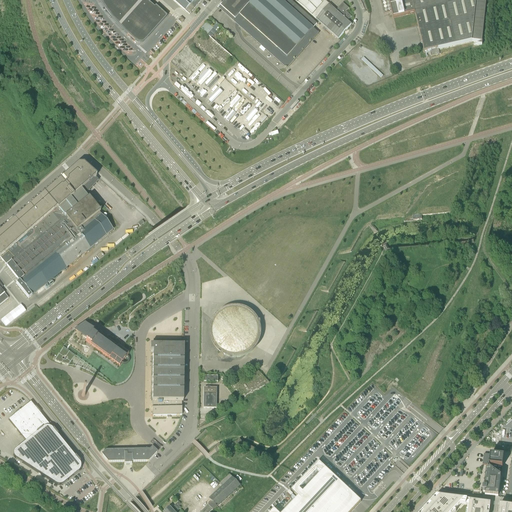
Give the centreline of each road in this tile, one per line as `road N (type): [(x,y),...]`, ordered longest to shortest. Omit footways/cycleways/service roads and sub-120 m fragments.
road 1 (residential): [(0,222),(81,152),(188,262),(188,424),(181,442),(127,491)]
road 2 (primary): [(215,207),(383,123),(511,75)]
road 3 (primary): [(511,65),(341,130),(234,182)]
road 4 (residential): [(162,79),(231,142),(252,145),(355,35),(355,0)]
road 5 (secondary): [(52,0),(94,71),(204,201)]
road 6 (primary): [(18,359),(215,207)]
road 7 (primary): [(204,201),(10,350)]
road 8 (secondary): [(511,371),(385,511)]
road 9 (tertiary): [(127,491),(18,359)]
road 10 (tertiary): [(11,365),(121,496)]
road 11 (secondary): [(401,511),(511,388)]
road 12 (secondary): [(140,106),(66,0)]
